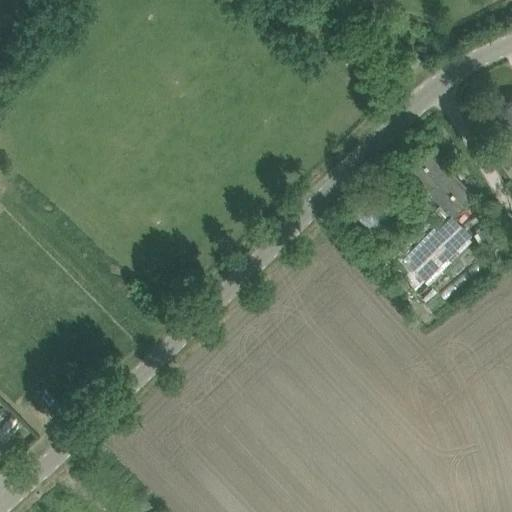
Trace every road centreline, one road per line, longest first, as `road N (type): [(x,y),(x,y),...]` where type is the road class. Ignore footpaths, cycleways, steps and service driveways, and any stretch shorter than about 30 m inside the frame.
road 1 (unclassified): [(5,511),(314,208),(474,68),(511,50)]
road 2 (track): [(439,98),(511,219)]
